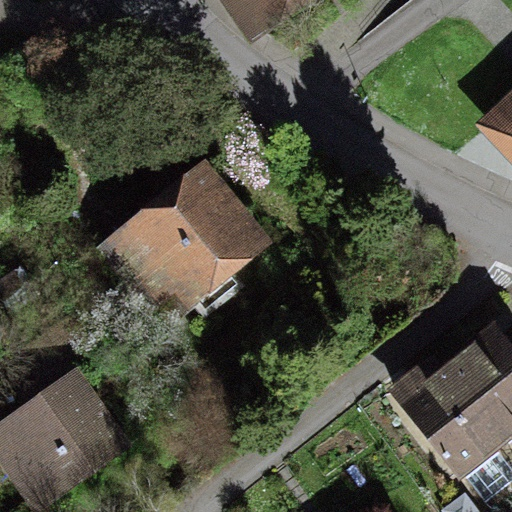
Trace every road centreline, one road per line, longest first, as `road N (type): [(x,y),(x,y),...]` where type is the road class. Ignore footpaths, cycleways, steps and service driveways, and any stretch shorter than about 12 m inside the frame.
road 1 (residential): [(163,0),(224,74),(369,162),(511,235)]
road 2 (residential): [(199,511),(511,247)]
road 3 (track): [(295,115),(434,0)]
